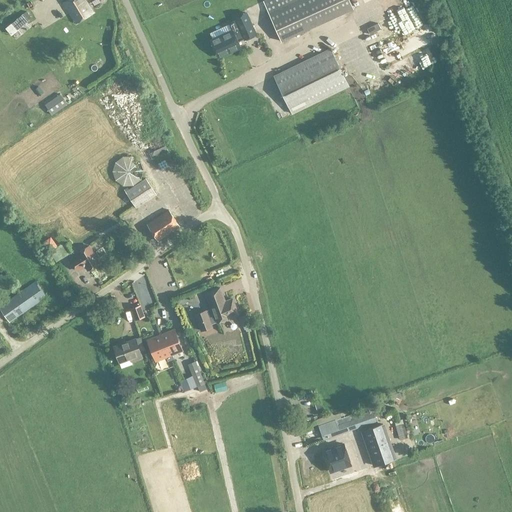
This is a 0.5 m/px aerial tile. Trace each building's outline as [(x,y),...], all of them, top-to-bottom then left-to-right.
[(70,0),(67,0),(64,2),(73,17),(76,23),(87,16),(82,8),(77,11),(70,0)] [(70,0),(77,11),(82,8),(87,16),(93,12),(85,0),(70,0)] [(264,0),(262,1),(280,41),(353,8),(349,0),(264,0)] [(256,35),(246,13),(235,18),(236,20),(243,37),(245,40),(256,35)] [(12,23),(5,28),(11,35),(17,30),(29,21),(29,20),(23,14),(12,23)] [(243,37),(236,20),(229,23),(232,31),(211,41),(218,57),(240,47),(237,40),(243,37)] [(330,48),(274,76),(292,113),(349,86),(330,48)] [(398,50),(393,54),(398,61),(404,57),(398,50)] [(50,101),(44,105),(51,116),(57,111),(50,101)] [(133,186),(141,180),(144,171),(140,161),(133,156),(123,156),(115,162),(112,172),(116,181),(124,186),(133,186)] [(136,208),(157,195),(146,178),(129,189),(128,187),(124,190),(136,208)] [(180,226),(169,209),(147,224),(158,241),(180,226)] [(43,239),(60,233),(57,224),(41,230),(43,239)] [(48,253),(50,252),(56,247),(58,246),(51,237),(41,243),(48,253)] [(64,245),(69,252),(73,249),(68,242),(64,245)] [(70,260),(78,272),(85,267),(88,271),(101,263),(90,245),(76,253),(78,255),(70,260)] [(63,258),(56,247),(50,252),(56,262),(63,258)] [(36,281),(0,305),(0,307),(10,322),(47,296),(36,281)] [(232,299),(225,302),(220,288),(206,293),(213,309),(207,311),(207,310),(195,315),(201,331),(213,326),(212,324),(216,322),(238,314),(232,299)] [(176,308),(187,305),(183,296),(173,299),(176,308)] [(139,306),(130,309),(134,320),(144,317),(139,306)] [(246,316),(239,318),(242,326),(249,324),(246,316)] [(161,335),(171,360),(174,359),(172,354),(182,350),(174,330),(161,335)] [(166,357),(168,361),(171,360),(161,335),(148,340),(156,361),(166,357)] [(140,337),(136,339),(140,352),(145,351),(140,337)] [(135,339),(114,347),(120,362),(131,358),(132,361),(142,357),(140,352),(136,339),(135,339)] [(195,361),(188,364),(197,387),(204,384),(195,361)] [(170,395),(167,387),(159,390),(161,397),(170,395)] [(125,408),(141,403),(140,398),(129,401),(129,403),(124,404),(125,408)] [(361,412),(372,408),(370,403),(359,407),(361,412)] [(356,412),(349,415),(340,418),(340,417),(318,424),(323,439),(376,420),(372,411),(358,416),(356,412)] [(415,431),(422,429),(420,419),(412,421),(415,431)] [(383,424),(362,431),(374,465),(395,458),(383,424)] [(351,465),(344,444),(323,451),(330,472),(351,465)]
